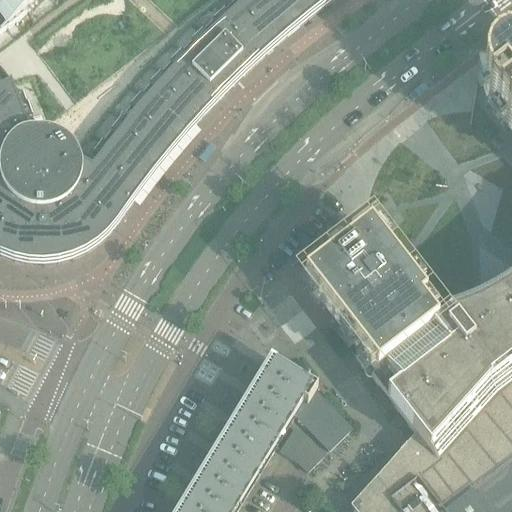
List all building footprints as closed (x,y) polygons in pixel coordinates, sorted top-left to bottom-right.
[(0,0),(0,68),(9,79),(11,85),(9,86),(9,87),(0,91),(0,258),(13,264),(28,267),(43,267),(57,266),(71,262),(84,256),(97,248),(107,238),(117,227),(133,204),(150,182),(167,160),(186,138),(204,117),(224,97),(244,77),(265,58),(287,38),(307,22),(330,4),(335,0),(0,0)] [(511,65),(509,65),(506,65),(502,66),(499,67),(497,68),(494,70),(491,72),(490,73),(488,76),(486,79),(485,80),(484,83),(483,87),(482,90),(482,92),(482,96),(483,98),(484,101),(485,104),(487,107),(511,139),(511,65)] [(423,85),(409,95),(413,101),(427,91),(423,85)] [(211,145),(200,160),(206,164),(217,149),(211,145)] [(420,310),(425,306),(396,268),(370,234),(305,285),(360,356),(361,355),(367,362),(360,367),(371,382),(418,442),(406,456),(355,511),(511,511),(511,387),(489,367),(482,358),(488,353),(485,349),(473,334),(461,319),(457,321),(454,323),(452,324),(450,326),(447,329),(446,330),(444,332),(440,336),(436,331),(420,310)] [(511,286),(503,293),(490,301),(477,308),(463,314),(448,319),(448,321),(436,331),(440,336),(444,332),(446,330),(447,329),(450,326),(452,324),(454,323),(457,321),(461,319),(473,334),(485,349),(488,353),(482,358),(489,367),(511,387),(511,286)] [(240,511),(250,496),(295,421),(328,455),(351,432),(312,393),(307,388),(302,385),(303,383),(271,364),(180,511),(240,511)] [(324,459),(305,440),(295,434),(282,457),(300,468),(307,475),(324,459)]
